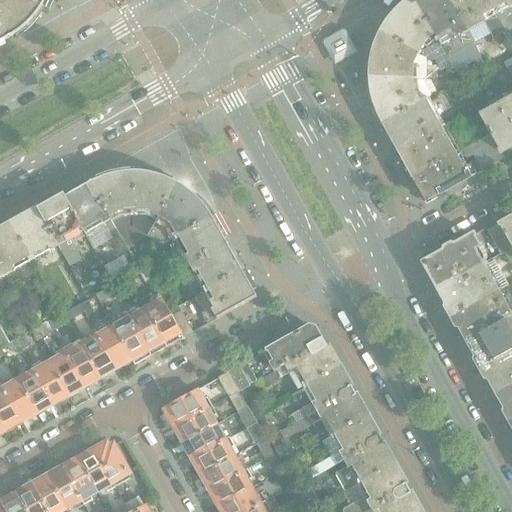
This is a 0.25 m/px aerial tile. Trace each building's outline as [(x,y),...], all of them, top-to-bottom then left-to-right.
[(39,16),(43,9),(45,7),(32,0),(0,0),(0,43),(12,37),(21,30),(29,23),(31,25),(39,16)] [(412,66),(417,57),(421,50),(423,46),(425,44),(429,41),(434,37),(413,0),(412,0),(411,1),(402,8),(393,16),(385,26),(379,36),(375,47),(371,59),(370,71),(370,82),(412,82),(412,73),(412,66)] [(463,33),(483,21),(493,39),(506,32),(487,0),(413,0),(434,37),(437,42),(448,59),(447,60),(455,74),(481,58),(469,36),(465,37),(463,33)] [(511,0),(487,0),(506,32),(511,43),(511,0)] [(347,53),(340,41),(338,38),(321,48),(329,63),(347,53)] [(433,80),(433,70),(421,71),(421,80),(433,80)] [(438,126),(424,101),(419,104),(415,95),(413,89),(412,82),(370,82),(370,83),(371,93),(373,101),(377,112),(382,124),(396,149),(438,126)] [(511,147),(511,97),(478,116),(496,149),(498,148),(501,154),(511,147)] [(459,153),(482,140),(472,122),(464,126),(461,120),(454,123),(453,121),(439,129),(438,126),(396,149),(426,203),(451,189),(436,163),(458,151),(459,153)] [(504,159),(501,154),(498,148),(496,149),(466,166),(459,153),(458,151),(436,163),(451,189),(504,159)] [(214,216),(207,206),(198,197),(197,196),(195,198),(184,190),(173,183),(161,177),(153,174),(154,171),(141,169),(128,169),(115,171),(115,174),(111,175),(100,179),(89,184),(64,198),(82,231),(85,234),(101,225),(102,228),(105,227),(108,233),(107,233),(115,247),(123,242),(126,249),(146,237),(162,247),(164,246),(163,244),(214,216)] [(70,237),(82,231),(64,198),(63,195),(10,225),(30,260),(48,249),(50,253),(59,248),(69,268),(81,261),(73,245),(74,245),(70,237)] [(233,257),(220,234),(223,233),(214,216),(163,244),(164,246),(174,240),(179,250),(203,293),(244,270),(235,255),(233,257)] [(511,218),(499,226),(511,249),(511,218)] [(14,269),(30,260),(10,225),(0,230),(0,280),(16,272),(14,269)] [(511,249),(499,226),(487,233),(500,257),(511,249)] [(483,267),(474,252),(480,249),(474,239),(476,238),(474,235),(430,260),(433,264),(424,269),(445,306),(444,309),(450,318),(496,291),(483,267)] [(83,277),(78,268),(77,269),(76,267),(70,270),(76,281),(83,277)] [(122,277),(117,269),(108,274),(112,282),(122,277)] [(256,298),(249,286),(252,284),(244,270),(203,293),(212,309),(210,310),(216,320),(256,298)] [(22,286),(18,279),(12,283),(15,290),(22,286)] [(99,304),(116,295),(111,286),(95,296),(99,304)] [(511,317),(511,318),(496,291),(450,318),(455,328),(458,328),(469,348),(475,358),(473,361),(479,371),(511,352),(511,317)] [(183,339),(171,319),(170,319),(158,298),(149,304),(151,308),(146,311),(166,348),(183,339)] [(91,309),(86,301),(78,306),(82,312),(83,314),(91,309)] [(77,306),(73,309),(77,315),(82,312),(78,306),(77,306)] [(166,348),(146,311),(137,316),(135,311),(127,316),(150,357),(166,348)] [(192,334),(181,314),(171,319),(183,339),(192,334)] [(150,357),(127,316),(118,321),(120,325),(113,329),(132,363),(134,366),(150,357)] [(62,328),(57,318),(47,324),(52,331),(52,333),(62,328)] [(52,331),(47,324),(35,331),(39,339),(52,331)] [(341,370),(328,347),(325,349),(314,330),(308,328),(266,352),(272,363),(268,365),(273,374),(275,373),(276,372),(280,379),(288,374),(297,391),(305,386),(307,389),(341,370)] [(132,363),(113,329),(105,334),(103,329),(95,334),(95,335),(116,369),(121,366),(124,367),(132,363)] [(116,369),(95,335),(95,334),(86,339),(80,342),(82,346),(101,380),(109,376),(110,372),(116,369)] [(30,347),(24,337),(16,341),(20,349),(22,351),(30,347)] [(20,349),(16,341),(7,346),(12,354),(20,349)] [(101,380),(82,346),(73,350),(71,347),(63,351),(84,387),(89,384),(92,385),(101,380)] [(84,387),(63,351),(54,356),(57,360),(50,363),(69,398),(77,393),(78,390),(84,387)] [(511,420),(511,352),(479,371),(484,380),(487,381),(504,410),(503,413),(508,423),(511,420)] [(69,398),(50,363),(42,368),(40,364),(32,369),(52,405),(57,402),(61,403),(69,398)] [(256,382),(246,364),(240,368),(250,385),(256,382)] [(250,387),(239,367),(218,379),(229,399),(239,394),(250,387)] [(52,405),(32,369),(24,373),(26,377),(18,381),(37,416),(46,411),(47,408),(52,405)] [(367,417),(354,393),(341,370),(307,389),(315,403),(293,416),(297,423),(268,439),(273,448),(313,426),(312,425),(319,421),(321,424),(325,422),(333,436),(367,417)] [(266,389),(279,381),(275,373),(273,374),(261,381),(266,389)] [(37,416),(18,381),(11,385),(9,382),(0,387),(20,423),(26,420),(29,421),(37,416)] [(20,423),(0,387),(0,386),(0,423),(6,434),(14,429),(15,426),(20,423)] [(174,428),(211,407),(207,398),(201,402),(196,391),(163,409),(174,428)] [(247,409),(239,394),(229,399),(237,414),(247,409)] [(181,445),(216,425),(212,418),(216,416),(211,407),(174,428),(177,433),(176,437),(181,445)] [(265,421),(260,413),(253,416),(258,425),(265,421)] [(256,424),(253,417),(242,423),(246,430),(256,424)] [(394,465),(381,441),(367,417),(333,436),(342,453),(338,455),(348,472),(352,470),(360,484),(394,465)] [(265,440),(256,424),(246,430),(254,446),(255,445),(265,440)] [(192,460),(229,439),(225,431),(220,434),(216,425),(181,445),(185,453),(189,454),(192,460)] [(198,477),(234,457),(230,450),(234,448),(229,439),(192,460),(195,465),(194,468),(198,477)] [(274,456),(266,441),(265,440),(255,445),(264,461),(266,460),(274,456)] [(132,480),(113,446),(108,448),(106,444),(95,451),(116,489),(132,480)] [(116,489),(95,451),(89,454),(85,453),(77,458),(96,491),(103,487),(107,494),(116,489)] [(283,472),(274,456),(266,460),(274,477),(283,472)] [(209,492),(247,471),(243,463),(238,465),(234,457),(198,477),(203,485),(206,486),(209,492)] [(96,491),(77,458),(69,463),(68,466),(63,469),(83,504),(89,500),(86,496),(96,491)] [(335,466),(332,461),(323,466),(326,471),(335,466)] [(420,511),(408,489),(394,465),(360,484),(360,485),(352,490),(359,501),(343,510),(342,511),(420,511)] [(83,504),(63,469),(58,472),(54,471),(46,475),(65,508),(71,505),(74,509),(83,504)] [(216,509),(252,489),(248,482),(252,480),(247,471),(209,492),(212,497),(211,500),(216,509)] [(58,511),(65,508),(46,475),(38,480),(37,483),(32,486),(46,511),(58,511)] [(46,511),(32,486),(27,489),(23,488),(15,493),(25,511),(46,511)] [(247,511),(265,502),(262,495),(257,498),(252,489),(216,509),(218,511),(247,511)] [(25,511),(15,493),(7,497),(6,501),(1,503),(5,511),(25,511)] [(133,511),(144,507),(138,497),(132,501),(131,499),(123,504),(125,507),(128,511),(133,511)] [(301,503),(298,498),(290,503),(292,508),(301,503)] [(266,511),(270,510),(265,502),(247,511),(266,511)]
